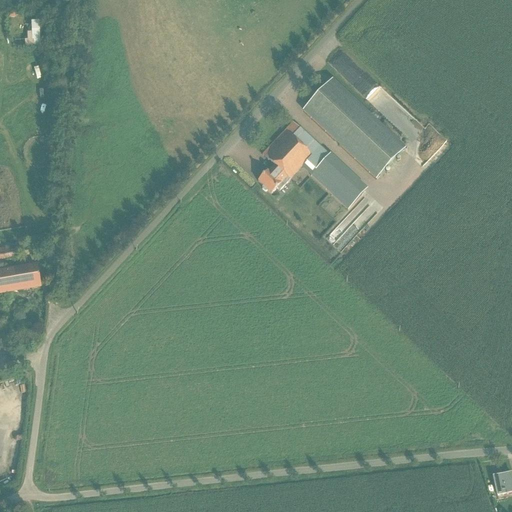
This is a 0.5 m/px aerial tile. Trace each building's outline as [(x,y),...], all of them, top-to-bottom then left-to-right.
[(405,150),(331,81),(303,111),(377,180),(405,150)] [(384,109),(395,97),(390,93),(379,105),(384,109)] [(271,195),(277,189),(280,192),(290,180),(289,180),(302,166),(319,148),(292,123),(262,155),(274,166),(268,173),(267,172),(258,182),(263,187),(262,188),(262,189),(265,192),(266,192),(267,191),(271,195)] [(367,192),(319,148),(302,166),(351,210),(367,192)] [(349,256),(383,218),(375,211),(358,229),(351,223),(334,241),(340,247),(349,256)] [(34,256),(35,256),(33,244),(0,249),(0,259),(34,254),(34,256)] [(37,268),(0,273),(0,332),(1,333),(0,329),(0,294),(40,288),(37,268)] [(35,316),(21,317),(22,326),(36,325),(35,316)] [(498,496),(511,493),(511,472),(494,476),(498,496)]
